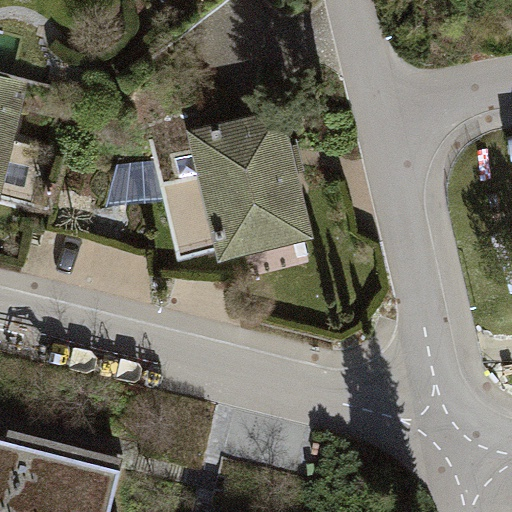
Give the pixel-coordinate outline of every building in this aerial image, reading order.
[(35,81),(0,72),(0,163),(7,137),(15,104),(28,107),(35,81)] [(303,229),(276,117),(221,130),(220,127),(213,128),(214,132),(153,147),(156,162),(166,201),(179,257),(225,246),(226,248),(303,229)] [(64,151),(7,137),(0,163),(0,195),(50,208),(64,151)] [(166,201),(156,162),(134,167),(117,163),(107,204),(166,201)] [(109,511),(121,466),(0,435),(0,511),(109,511)]
